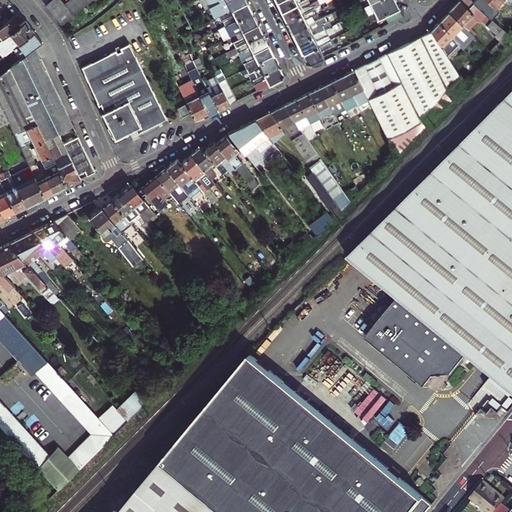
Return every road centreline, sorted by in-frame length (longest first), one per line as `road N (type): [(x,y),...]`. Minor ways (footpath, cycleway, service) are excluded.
road 1 (residential): [(116,175),(302,82)]
road 2 (residential): [(25,0),(56,40),(116,175)]
road 3 (residential): [(302,82),(420,21),(444,0)]
road 4 (residential): [(0,232),(116,175)]
